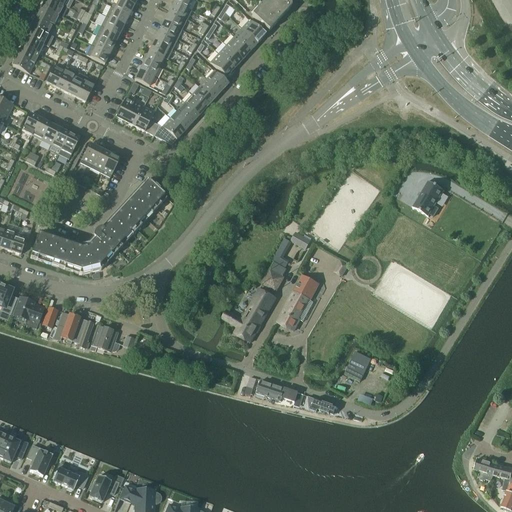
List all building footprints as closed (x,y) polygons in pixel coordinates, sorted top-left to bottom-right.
[(48,0),(45,0),(41,8),(58,17),(63,7),(48,0)] [(72,0),(48,0),(63,7),(68,10),(73,0),(72,0)] [(94,0),(90,10),(94,12),(98,2),(94,0)] [(112,5),(111,8),(128,17),(133,8),(119,0),(116,6),(112,5)] [(190,0),(175,0),(173,4),(188,11),(193,1),(190,0)] [(266,0),(266,1),(251,17),(268,33),(290,9),(289,0),(266,0)] [(173,4),(169,13),(186,22),(191,12),(188,11),(173,4)] [(41,8),(36,18),(53,27),(58,17),(41,8)] [(111,8),(106,18),(124,27),(128,17),(111,8)] [(169,13),(164,23),(182,32),(186,22),(169,13)] [(36,18),(31,28),(48,37),(53,27),(36,18)] [(106,18),(101,28),(119,37),(124,27),(106,18)] [(249,22),(241,30),(257,45),(265,36),(249,22)] [(164,23),(159,33),(177,42),(182,32),(164,23)] [(201,23),(198,27),(202,30),(206,32),(208,28),(201,23)] [(31,28),(26,38),(43,46),(48,48),(53,39),(48,37),(31,28)] [(101,28),(96,37),(114,46),(119,37),(101,28)] [(241,30),(233,39),(249,53),(257,45),(241,30)] [(159,33),(154,42),(172,51),(177,42),(159,33)] [(96,37),(91,47),(109,56),(114,46),(96,37)] [(26,38),(22,47),(39,56),(43,46),(26,38)] [(233,39),(225,47),(242,62),(249,53),(233,39)] [(154,42),(149,52),(163,59),(167,61),(172,51),(154,42)] [(61,43),(57,52),(61,54),(61,53),(63,49),(66,50),(68,46),(61,43)] [(22,47),(17,57),(34,66),(39,56),(22,47)] [(109,56),(91,47),(86,57),(104,66),(109,56)] [(225,47),(218,56),(234,70),(242,62),(225,47)] [(63,49),(61,53),(71,58),(73,54),(66,50),(63,49)] [(149,52),(144,62),(159,69),(163,59),(149,52)] [(234,70),(218,56),(210,64),(226,79),(234,70)] [(34,66),(17,57),(12,67),(29,76),(34,66)] [(144,62),(139,71),(154,79),(159,69),(144,62)] [(46,84),(56,89),(64,72),(54,67),(46,84)] [(64,72),(56,89),(65,94),(76,74),(66,69),(64,72)] [(154,79),(139,71),(134,81),(149,89),(154,79)] [(213,72),(206,81),(220,94),(228,85),(213,72)] [(65,94),(75,99),(85,78),(76,74),(74,77),(65,94)] [(85,78),(75,99),(85,104),(95,83),(85,78)] [(206,81),(199,88),(213,102),(220,94),(206,81)] [(171,87),(167,85),(161,95),(165,97),(171,87)] [(199,88),(191,96),(206,110),(213,102),(199,88)] [(191,96),(184,104),(198,118),(206,110),(191,96)] [(0,100),(0,113),(8,117),(13,107),(0,100)] [(115,119),(134,128),(143,109),(125,100),(115,119)] [(184,104),(177,112),(191,125),(198,118),(184,104)] [(144,134),(144,133),(149,123),(154,114),(143,109),(134,128),(144,134)] [(177,112),(169,120),(184,133),(191,125),(177,112)] [(21,132),(31,137),(40,120),(30,115),(21,132)] [(31,137),(41,142),(50,125),(40,120),(31,137)] [(162,128),(162,129),(176,141),(176,142),(184,133),(169,120),(162,128)] [(144,133),(154,138),(159,128),(149,123),(144,133)] [(41,142),(51,147),(59,130),(50,125),(41,142)] [(159,128),(154,138),(171,147),(176,141),(162,129),(159,128)] [(51,147),(60,152),(69,135),(59,130),(51,147)] [(69,135),(60,152),(58,156),(68,161),(79,140),(69,135)] [(80,165),(90,170),(100,150),(90,145),(80,165)] [(90,170),(99,175),(109,155),(100,150),(90,170)] [(109,155),(99,175),(109,180),(119,160),(109,155)] [(51,171),(56,174),(60,166),(55,164),(51,171)] [(433,218),(438,210),(434,208),(443,192),(444,193),(444,192),(428,182),(427,183),(428,183),(413,209),(412,208),(412,209),(428,219),(429,218),(428,218),(429,215),(433,218)] [(93,239),(95,241),(87,249),(81,250),(38,236),(30,259),(81,276),(100,271),(166,200),(148,183),(103,232),(101,230),(100,230),(99,231),(97,232),(96,232),(95,233),(95,234),(94,235),(93,236),(93,237),(93,238),(93,239)] [(0,247),(0,249),(10,253),(16,235),(5,231),(0,247)] [(291,243),(305,251),(310,242),(296,234),(291,243)] [(16,235),(10,253),(20,256),(21,254),(26,238),(16,235)] [(288,264),(280,260),(290,243),(285,240),(272,262),(285,270),(288,264)] [(341,278),(348,267),(341,263),(334,274),(341,278)] [(282,278),(286,271),(274,264),(270,271),(282,278)] [(309,302),(318,286),(302,278),(277,324),(293,333),(299,321),(297,320),(308,301),(309,302)] [(0,308),(1,309),(0,312),(10,316),(16,300),(9,297),(11,291),(0,287),(0,308)] [(259,290),(241,322),(228,313),(223,321),(235,328),(232,334),(250,344),(276,300),(259,290)] [(10,316),(13,317),(27,322),(25,326),(36,330),(43,310),(33,306),(34,304),(20,299),(19,301),(16,300),(10,316)] [(42,326),(51,330),(57,313),(48,309),(42,326)] [(61,339),(67,341),(67,343),(71,345),(72,343),(78,345),(77,347),(87,351),(89,344),(93,332),(91,331),(93,326),(85,323),(84,327),(77,325),(79,320),(71,317),(62,314),(53,340),(60,343),(61,339)] [(89,352),(95,354),(96,350),(105,353),(105,352),(110,354),(111,353),(112,353),(114,353),(116,353),(117,351),(118,350),(119,347),(120,346),(114,344),(117,335),(112,333),(112,332),(103,328),(103,329),(98,327),(95,337),(89,352)] [(122,348),(132,351),(135,341),(126,338),(122,348)] [(345,375),(360,383),(371,361),(355,353),(345,375)] [(260,383),(256,395),(272,400),(277,387),(260,382),(260,383)] [(277,387),(272,400),(280,403),(281,399),(295,404),(297,395),(297,394),(277,387)] [(295,404),(300,405),(303,396),(297,395),(295,404)] [(315,400),(308,398),(309,411),(316,413),(317,410),(320,411),(319,412),(329,416),(329,414),(333,416),(336,408),(315,400)] [(0,454),(0,460),(10,465),(13,458),(20,461),(27,445),(19,442),(19,443),(7,438),(0,454)] [(32,447),(27,460),(32,462),(30,467),(32,467),(29,473),(42,479),(45,473),(46,474),(49,467),(48,466),(51,458),(39,452),(40,451),(32,447)] [(490,483),(493,477),(487,475),(490,465),(477,460),(473,471),(481,473),(478,479),(480,481),(483,482),(485,481),(490,483)] [(502,492),(507,493),(511,483),(511,477),(511,470),(494,466),(490,465),(487,475),(493,477),(504,480),(502,492)] [(73,492),(75,487),(82,490),(88,478),(80,475),(78,479),(58,470),(52,483),(73,492)] [(104,499),(105,500),(107,495),(113,497),(118,485),(110,482),(110,483),(98,478),(94,486),(92,485),(89,492),(91,493),(88,499),(101,504),(104,499)] [(511,511),(511,483),(507,493),(501,509),(504,510),(504,511),(511,511)] [(135,492),(125,488),(119,500),(130,505),(131,504),(135,505),(134,511),(153,511),(154,504),(156,504),(158,503),(159,501),(159,499),(158,497),(156,496),(154,496),(154,492),(135,491),(135,492)] [(0,511),(11,511),(14,508),(0,501),(0,511)] [(169,506),(166,511),(198,511),(196,511),(196,510),(196,504),(181,503),(181,509),(181,510),(179,510),(179,511),(169,506)]
